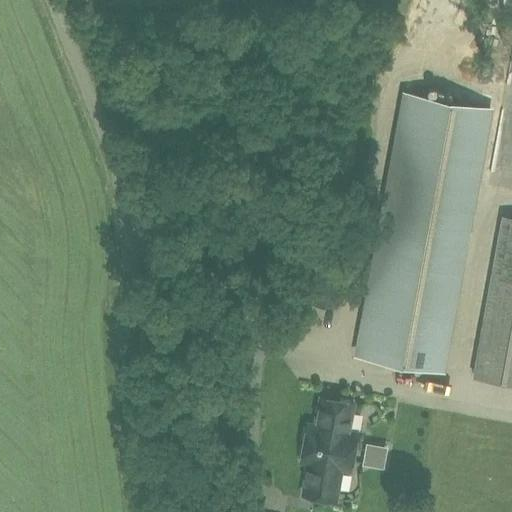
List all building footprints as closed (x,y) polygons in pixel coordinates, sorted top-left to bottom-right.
[(358,355),(442,371),(490,109),(406,93),(358,355)] [(511,185),(511,110),(507,110),(502,138),(511,139),(511,153),(508,174),(499,173),(497,182),(511,185)] [(474,377),(511,383),(511,218),(503,217),(474,377)] [(318,244),(309,304),(338,309),(348,248),(318,244)] [(417,374),(415,383),(437,386),(438,377),(417,374)] [(308,424),(304,443),(301,462),(309,463),(303,495),(336,501),(342,469),(351,471),(358,433),(348,432),(354,403),(321,398),(316,426),(308,424)] [(346,475),(345,491),(355,492),(357,476),(346,475)]
